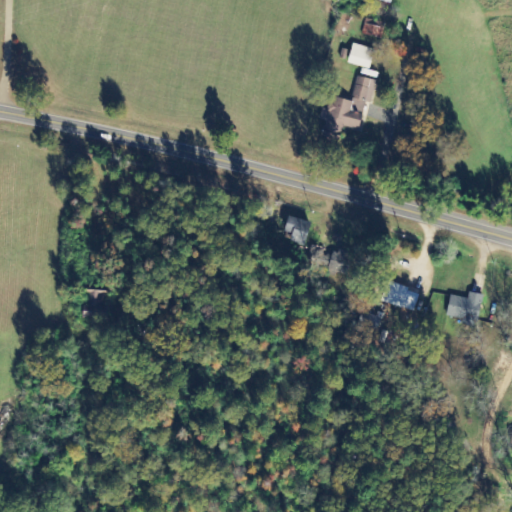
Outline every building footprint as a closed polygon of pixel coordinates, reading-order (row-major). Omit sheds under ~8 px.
[(348,64),(369,70),(375,50),(353,44),(348,64)] [(312,225),(290,217),(283,239),(305,246),(312,225)] [(384,302),(414,313),(420,295),(390,284),(384,302)] [(109,322),(109,292),(85,291),(85,321),(109,322)] [(468,300),(451,296),(446,317),(477,324),(483,296),(470,293),(468,300)] [(358,326),(377,332),(382,317),(363,311),(358,326)]
